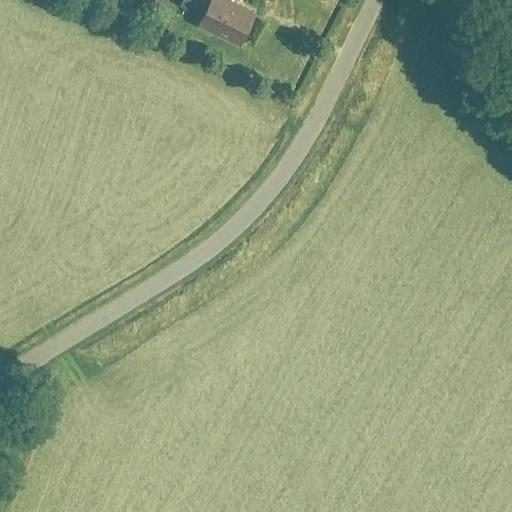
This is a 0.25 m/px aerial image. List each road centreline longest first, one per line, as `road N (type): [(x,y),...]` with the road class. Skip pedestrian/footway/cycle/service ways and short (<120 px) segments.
road 1 (unclassified): [(0,380),(198,256),(232,226),(312,123),(376,0)]
road 2 (track): [(417,0),(511,105)]
